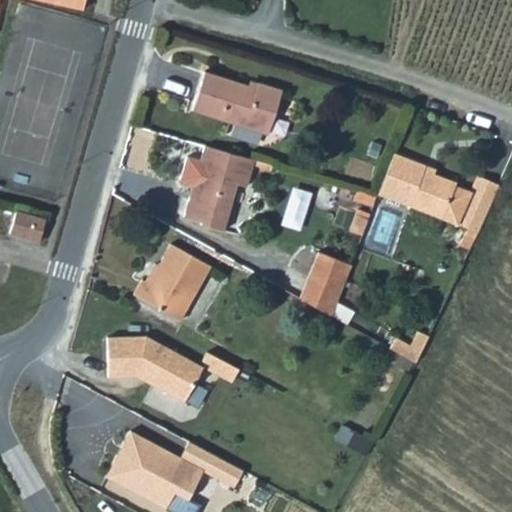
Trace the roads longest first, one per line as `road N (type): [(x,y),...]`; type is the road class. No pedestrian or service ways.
road 1 (unclassified): [(0,368),(56,319),(145,4)]
road 2 (unclassified): [(511,121),(145,4)]
